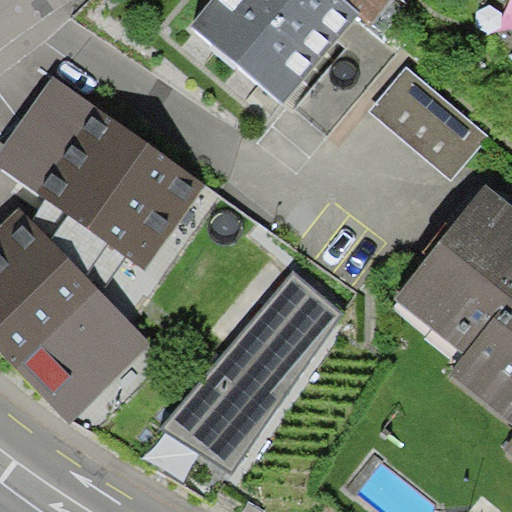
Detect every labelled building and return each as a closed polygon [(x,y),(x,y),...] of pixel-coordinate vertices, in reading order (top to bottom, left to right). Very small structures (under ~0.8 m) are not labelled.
[(349,0),(210,0),(189,27),(284,104),(358,13),(361,10),(349,0)] [(349,0),(361,10),(358,13),(372,23),(390,0),(349,0)] [(484,138),(401,70),(367,110),(451,178),(484,138)] [(205,183),(52,76),(0,149),(0,164),(47,197),(128,254),(145,267),(205,183)] [(511,205),(485,184),(394,297),(465,353),(503,306),(510,311),(511,308),(511,205)] [(47,197),(30,220),(101,294),(128,254),(47,197)] [(30,220),(18,208),(0,224),(0,349),(70,422),(152,346),(101,294),(30,220)] [(341,313),(293,273),(158,426),(231,473),(341,313)] [(511,308),(510,311),(503,306),(465,353),(449,374),(511,423),(511,308)] [(511,439),(503,451),(511,457),(511,439)]
